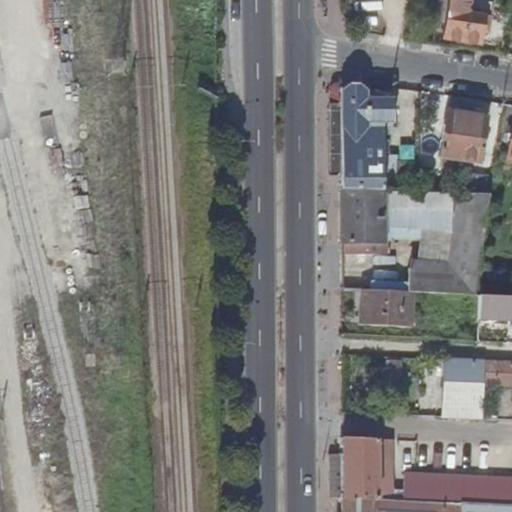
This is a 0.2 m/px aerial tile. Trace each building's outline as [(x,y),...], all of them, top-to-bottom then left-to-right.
[(432,0),(429,19),(442,21),(441,36),(479,41),(482,24),(487,25),(491,3),(476,0),(432,0)] [(340,90),(340,107),(340,175),(340,189),(382,191),(382,125),(392,124),(392,99),(365,99),(365,91),(358,83),(352,84),(347,84),(340,90)] [(340,175),(340,107),(329,107),(329,174),(340,175)] [(436,157),(479,165),(487,116),(444,110),(436,157)] [(395,188),(409,188),(409,161),(396,160),(395,188)] [(382,191),(340,189),(340,243),(344,243),(344,255),(387,254),(387,241),(383,241),(382,191)] [(382,191),(383,234),(420,236),(418,262),(445,264),(456,194),(419,192),(382,191)] [(487,195),(456,194),(445,264),(416,262),(407,270),(405,293),(412,293),(472,296),(487,195)] [(405,293),(352,291),(351,325),(410,328),(412,293),(405,293)] [(511,298),(478,297),(477,318),(511,320),(511,298)] [(476,333),(476,341),(484,342),(485,334),(476,333)] [(511,363),(443,360),(440,417),(476,419),(477,406),(478,384),(511,386),(511,385),(511,363)] [(477,406),(476,419),(492,420),(492,407),(477,406)] [(341,455),(341,499),(393,501),(393,441),(341,438),(341,455)] [(326,498),(341,499),(341,455),(327,455),(326,498)] [(403,502),(414,502),(416,475),(405,474),(403,502)] [(414,502),(511,506),(511,479),(416,475),(414,502)] [(511,511),(511,506),(414,502),(403,502),(393,501),(341,499),(341,511),(511,511)]
